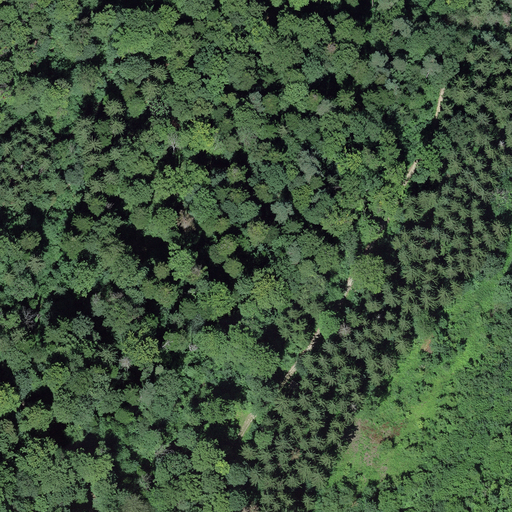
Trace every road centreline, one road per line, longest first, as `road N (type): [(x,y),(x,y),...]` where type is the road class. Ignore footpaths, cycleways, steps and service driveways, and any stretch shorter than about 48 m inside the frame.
road 1 (track): [(214,511),(242,430),(315,340),(430,142),(444,0)]
road 2 (track): [(98,511),(5,385),(0,365)]
